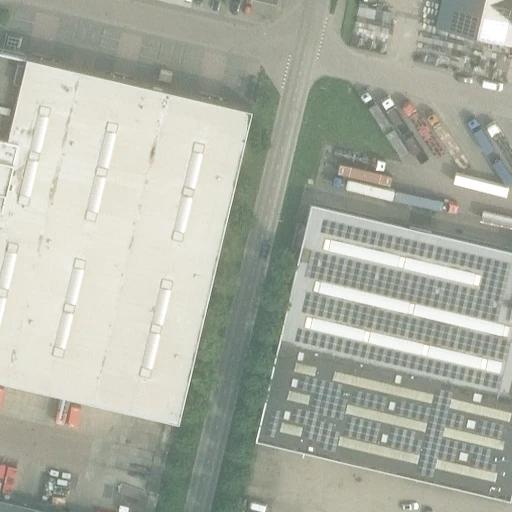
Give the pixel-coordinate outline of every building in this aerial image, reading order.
[(511,0),(441,0),(435,26),(511,43),(511,0)] [(8,36),(7,44),(20,46),(22,38),(8,36)] [(0,375),(42,385),(178,417),(196,342),(214,266),(232,189),(251,106),(115,74),(0,46),(0,375)] [(279,338),(256,437),(510,497),(511,488),(511,248),(429,229),(413,225),(312,201),(307,224),(297,221),(290,247),(301,249),(279,338)] [(58,511),(0,498),(0,511),(58,511)]
